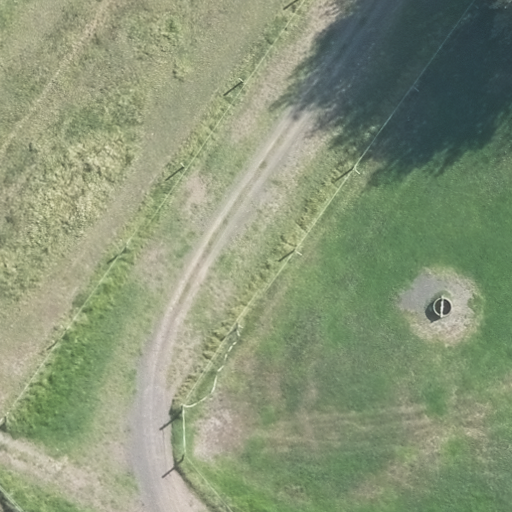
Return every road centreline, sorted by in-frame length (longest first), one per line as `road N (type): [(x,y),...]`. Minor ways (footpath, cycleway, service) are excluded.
road 1 (track): [(410,0),(186,324),(152,457),(179,511)]
road 2 (track): [(0,435),(110,490),(179,511)]
